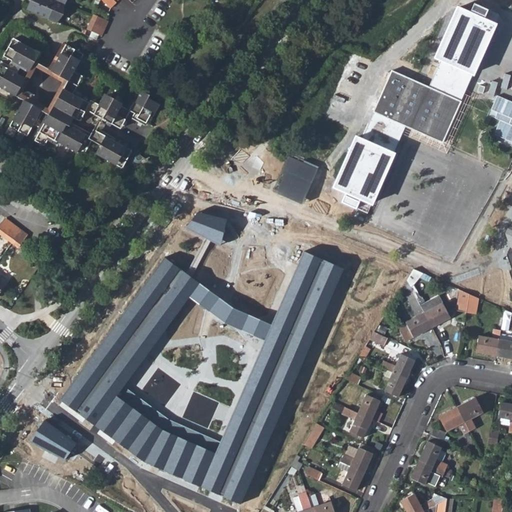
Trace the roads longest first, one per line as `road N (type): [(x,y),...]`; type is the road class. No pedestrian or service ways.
road 1 (residential): [(302,0),(35,363)]
road 2 (residential): [(511,381),(439,375),(371,511)]
